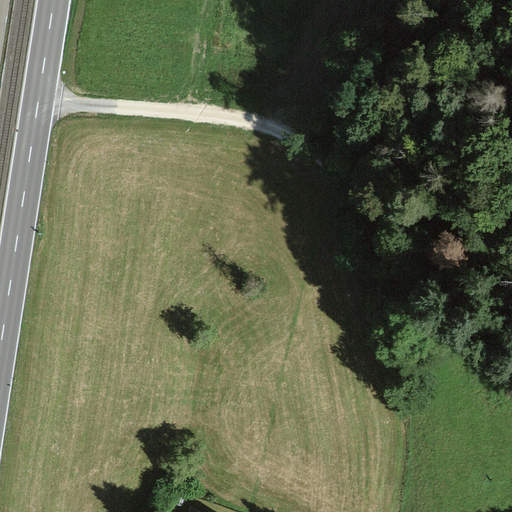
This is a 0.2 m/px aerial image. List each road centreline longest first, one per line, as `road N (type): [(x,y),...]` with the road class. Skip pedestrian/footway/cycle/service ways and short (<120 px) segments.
road 1 (track): [(39,98),(279,131),(331,172),(428,296),(511,355)]
road 2 (primary): [(0,352),(54,0)]
